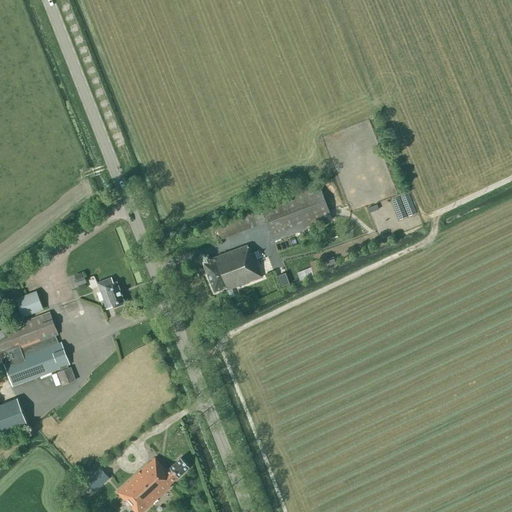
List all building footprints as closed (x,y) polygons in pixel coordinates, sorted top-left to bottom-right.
[(267,223),(274,242),(332,221),(318,183),(260,205),(262,211),(217,227),(222,240),(267,223)] [(226,289),(227,291),(262,278),(253,254),(251,255),(247,246),(203,263),(214,293),(226,289)] [(75,278),(78,289),(87,286),(83,275),(75,278)] [(113,307),(113,308),(125,304),(117,282),(113,283),(111,278),(97,283),(99,290),(107,309),(113,307)] [(23,316),(42,309),(36,292),(16,300),(23,316)] [(101,308),(88,313),(91,319),(85,322),(89,334),(109,327),(101,308)] [(49,313),(0,331),(0,354),(12,386),(30,380),(59,369),(61,371),(58,372),(62,385),(75,380),(70,368),(68,369),(66,366),(69,365),(61,342),(55,345),(52,337),(58,335),(49,313)] [(17,398),(0,404),(0,434),(27,425),(17,398)] [(146,511),(172,488),(170,485),(189,467),(181,458),(167,471),(155,458),(118,491),(125,498),(123,499),(134,511),(146,511)] [(82,483),(92,495),(111,481),(101,468),(82,483)]
